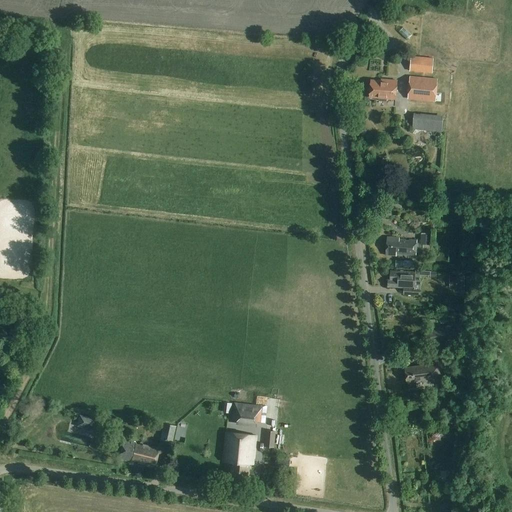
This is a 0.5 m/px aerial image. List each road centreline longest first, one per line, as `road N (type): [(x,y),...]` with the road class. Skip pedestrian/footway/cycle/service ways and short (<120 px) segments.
road 1 (unclassified): [(393,511),(337,87),(354,41)]
road 2 (track): [(0,432),(49,329),(65,52)]
road 3 (unclassified): [(0,470),(314,511)]
